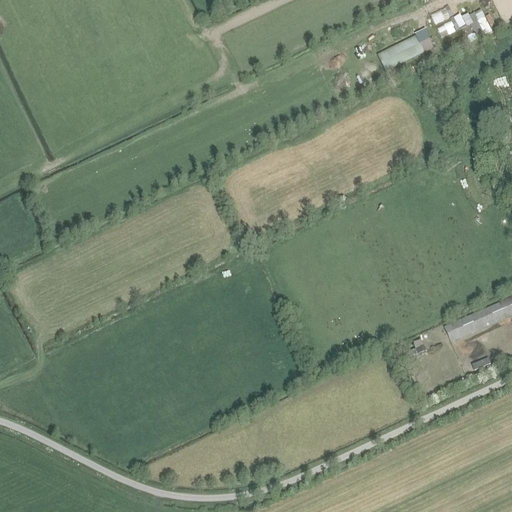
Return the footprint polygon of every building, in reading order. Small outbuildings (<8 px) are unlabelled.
[(436,25),(454,16),(449,6),(430,15),(436,25)] [(486,36),(493,33),(482,10),(462,18),(461,16),(437,27),(442,37),(457,30),(458,32),(479,22),(486,36)] [(476,40),(485,36),(480,23),(471,27),(476,40)] [(428,33),(378,53),(385,71),(435,51),(428,33)] [(447,46),(450,53),(469,44),(465,37),(447,46)] [(506,132),(503,125),(496,128),(499,135),(506,132)] [(443,328),(450,343),(511,316),(511,298),(510,299),(443,328)] [(415,344),(417,351),(424,349),(421,342),(415,344)] [(473,365),(475,372),(492,365),(489,359),(473,365)]
